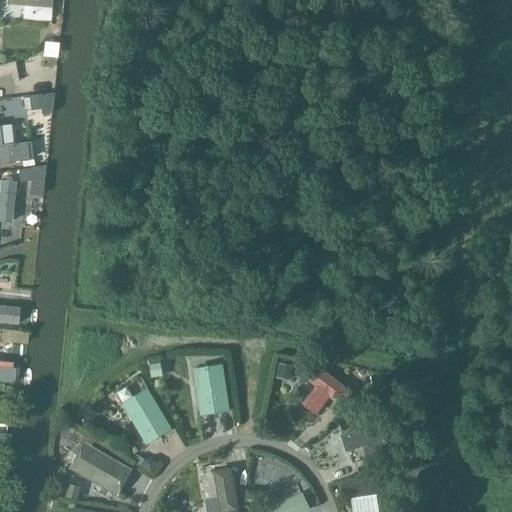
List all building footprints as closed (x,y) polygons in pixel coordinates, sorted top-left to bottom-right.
[(54,94),(29,96),(29,98),(30,110),(30,111),(41,110),(42,115),(52,114),(54,94)] [(0,163),(32,160),(30,142),(13,144),(1,146),(0,140),(0,163)] [(45,167),(19,170),(21,181),(32,180),(30,195),(42,196),(45,167)] [(0,181),(0,185),(0,221),(12,222),(16,182),(0,181)] [(0,306),(0,322),(18,325),(19,308),(0,306)] [(160,359),(149,361),(152,378),(163,376),(160,359)] [(280,364),(278,374),(290,376),(292,367),(280,364)] [(208,386),(197,388),(201,415),(230,411),(223,365),(206,368),(208,386)] [(317,387),(304,403),(317,414),(330,398),(340,406),(351,393),(317,365),(306,379),(317,387)] [(0,382),(13,383),(15,369),(12,369),(0,367),(0,382)] [(149,390),(124,405),(147,444),(172,429),(149,390)] [(383,423),(342,435),(347,452),(373,444),(377,459),(392,455),(383,423)] [(0,434),(0,452),(9,453),(11,435),(0,434)] [(96,450),(82,475),(103,487),(104,486),(110,490),(109,491),(117,496),(132,470),(96,450)] [(146,460),(142,466),(152,472),(158,463),(152,459),(146,460)] [(219,499),(206,501),(208,511),(229,511),(238,510),(231,470),(214,473),(219,499)] [(394,511),(389,478),(350,483),(352,499),(377,495),(380,511),(394,511)] [(69,485),(66,497),(78,500),(81,492),(81,488),(69,485)] [(247,490),(246,502),(258,503),(259,491),(247,490)] [(81,492),(78,500),(85,501),(87,493),(81,492)] [(302,495),(264,511),(305,511),(309,510),(307,505),(305,500),(302,495)]
